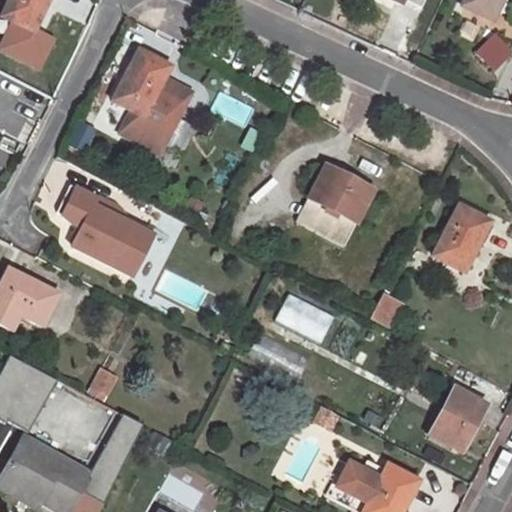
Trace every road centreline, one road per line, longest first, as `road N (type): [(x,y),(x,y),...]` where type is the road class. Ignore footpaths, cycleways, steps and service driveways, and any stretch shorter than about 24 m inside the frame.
road 1 (residential): [(498,134),(213,0)]
road 2 (residential): [(115,0),(0,229)]
